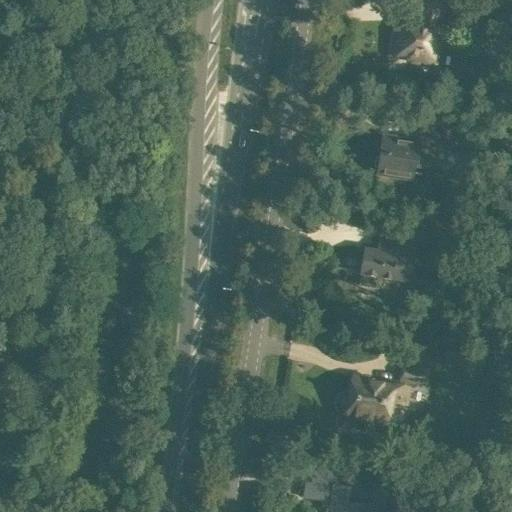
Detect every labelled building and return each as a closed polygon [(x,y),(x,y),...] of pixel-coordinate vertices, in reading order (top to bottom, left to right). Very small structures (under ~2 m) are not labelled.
[(477,0),(476,14),(507,18),(509,0),(477,0)] [(406,60),(405,62),(418,64),(419,62),(434,64),(436,53),(446,54),(449,35),(439,33),(443,6),(422,3),(418,25),(399,22),(399,26),(397,27),(396,34),(397,36),(396,44),(394,45),(393,52),(395,53),(394,58),(406,60)] [(447,152),(451,132),(421,128),(419,142),(382,137),(379,158),(375,159),(373,168),(377,171),(376,175),(413,180),(413,182),(426,184),(430,158),(429,158),(430,150),(447,152)] [(360,275),(361,276),(359,286),(377,289),(379,278),(409,283),(416,245),(434,248),(433,253),(451,256),(455,236),(410,229),(408,245),(378,240),(377,251),(364,249),(360,275)] [(399,379),(424,383),(426,370),(400,366),(399,379)] [(407,388),(367,382),(368,378),(352,376),(349,398),(345,397),(340,401),(339,407),(343,411),(343,416),(387,423),(390,403),(405,406),(407,388)] [(459,457),(458,466),(469,468),(470,459),(459,457)] [(312,470),(310,485),(305,485),(302,499),(329,503),(328,511),(326,511),(325,511),(387,511),(388,504),(398,505),(399,488),(371,487),(370,506),(345,504),(347,490),(332,487),(334,474),(312,470)] [(381,479),(405,482),(406,475),(382,471),(381,479)]
